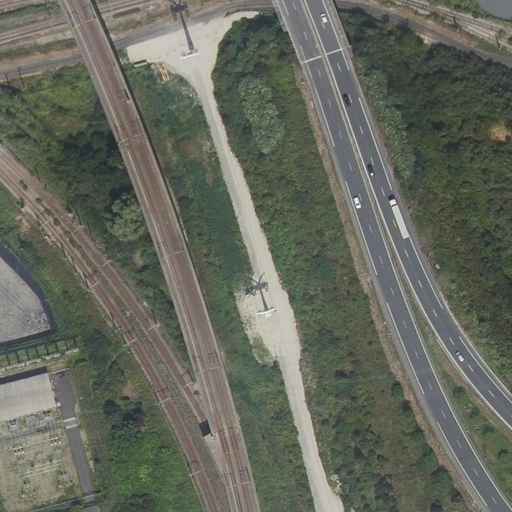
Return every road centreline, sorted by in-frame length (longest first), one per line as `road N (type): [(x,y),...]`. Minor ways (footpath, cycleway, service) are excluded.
road 1 (trunk): [(293,0),(429,380),(502,511)]
road 2 (track): [(511,62),(347,6),(263,5),(0,77)]
road 3 (trunk): [(511,411),(436,309),(397,229),(312,0)]
road 4 (track): [(82,367),(113,491),(102,511)]
